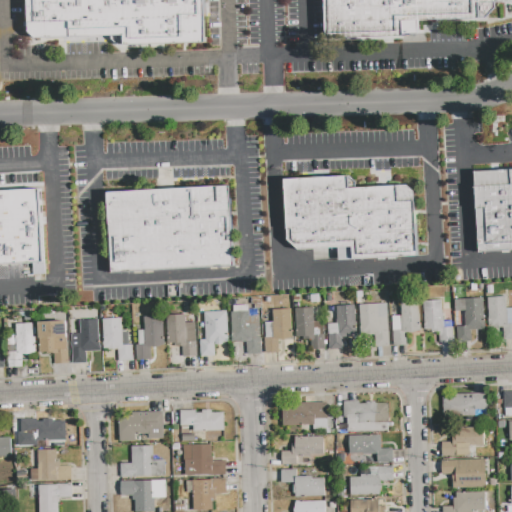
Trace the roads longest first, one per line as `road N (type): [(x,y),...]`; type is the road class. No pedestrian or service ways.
road 1 (residential): [(0,396),(511,368)]
road 2 (tertiary): [(229,112),(463,103),(511,86)]
road 3 (tertiary): [(0,117),(229,112)]
road 4 (residential): [(418,511),(415,375)]
road 5 (residential): [(251,511),(253,384)]
road 6 (residential): [(94,511),(92,391)]
